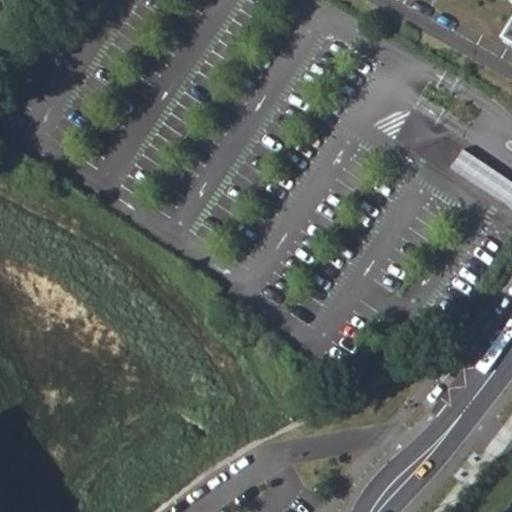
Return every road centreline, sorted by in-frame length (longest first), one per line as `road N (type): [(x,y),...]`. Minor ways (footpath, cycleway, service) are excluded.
road 1 (residential): [(189,511),(267,462),(313,448),(373,439),(433,443)]
road 2 (tertiary): [(433,443),(511,348)]
